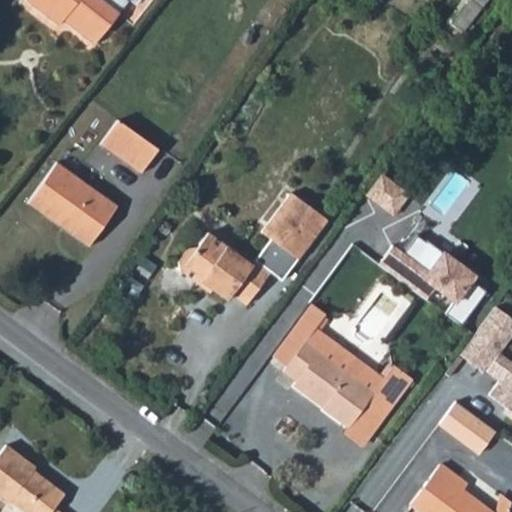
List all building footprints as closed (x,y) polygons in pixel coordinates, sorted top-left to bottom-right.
[(66,22),(97,46),(123,14),(105,0),(28,0),(28,1),(62,27),(66,22)] [(455,0),(443,18),(458,29),(472,7),(477,0),(455,0)] [(116,121),(98,145),(138,174),(156,150),(116,121)] [(56,164),(27,204),(87,248),(116,208),(56,164)] [(383,174),(366,196),(394,217),(411,196),(383,174)] [(199,282),(210,291),(224,302),(230,295),(245,306),(269,272),(281,281),(326,220),(290,193),(260,232),(269,239),(250,265),(206,234),(194,248),(186,251),(176,263),(177,274),(196,287),(199,282)] [(394,244),(379,266),(428,301),(438,289),(457,303),(449,315),(461,324),(489,285),(419,235),(406,253),(394,244)] [(207,296),(210,291),(199,282),(196,287),(207,296)] [(284,362),(326,307),(312,296),(271,352),(284,362)] [(348,423),(384,376),(328,331),(340,316),(326,307),(284,362),(282,364),(294,374),(293,377),(324,401),(322,403),(348,423)] [(511,333),(511,320),(494,308),(459,355),(483,373),(486,368),(501,379),(488,395),(508,411),(511,406),(511,364),(497,354),(511,333)] [(391,366),(384,376),(348,423),(342,430),(362,443),(410,380),(391,366)] [(455,402),(438,424),(478,453),(495,431),(455,402)] [(22,450),(4,436),(0,441),(0,491),(6,496),(10,492),(33,511),(65,511),(66,511),(52,500),(63,485),(20,453),(22,450)] [(492,511),(495,509),(463,485),(468,479),(439,458),(410,498),(428,511),(492,511)]
